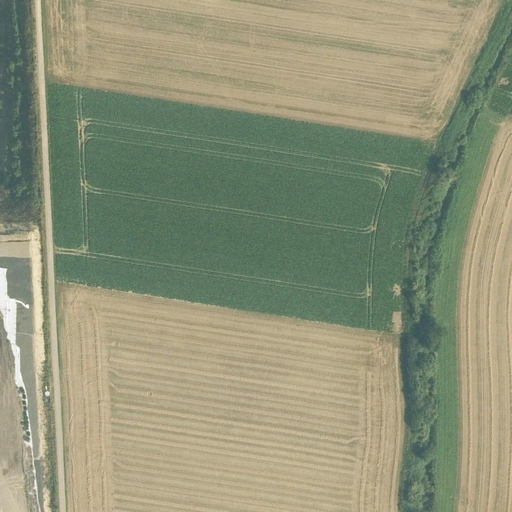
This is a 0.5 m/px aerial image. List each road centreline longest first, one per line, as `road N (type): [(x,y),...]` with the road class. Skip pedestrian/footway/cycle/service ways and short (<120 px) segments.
road 1 (track): [(404,511),(409,227),(511,0)]
road 2 (track): [(62,511),(37,0)]
